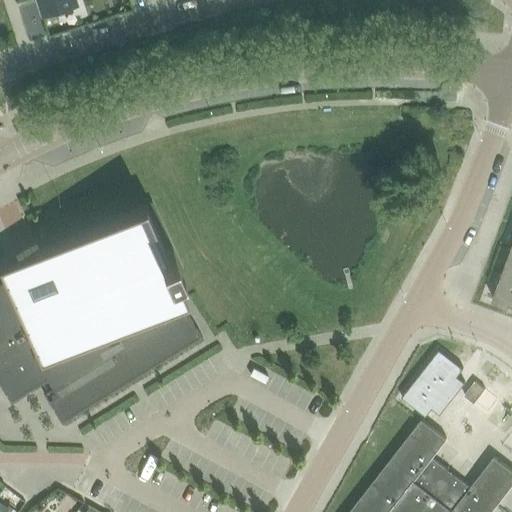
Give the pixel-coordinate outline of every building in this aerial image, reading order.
[(36,0),(41,14),(76,3),(75,0),(36,0)] [(90,166),(54,183),(60,194),(95,178),(90,166)] [(37,188),(19,201),(26,212),(45,200),(37,188)] [(3,281),(0,282),(0,385),(10,402),(46,380),(51,387),(42,393),(61,422),(201,336),(183,306),(175,311),(170,304),(185,297),(175,273),(182,270),(151,201),(39,250),(41,253),(42,253),(49,270),(46,272),(26,280),(26,279),(18,283),(13,276),(14,275),(13,274),(3,281)] [(511,248),(511,249),(502,274),(511,277),(511,248)] [(511,277),(502,274),(492,300),(511,306),(511,277)] [(438,349),(401,397),(425,416),(431,408),(439,414),(463,382),(456,376),(462,368),(438,349)] [(485,388),(475,381),(464,395),(473,403),(485,388)] [(446,437),(421,418),(347,511),(490,511),(511,484),(511,469),(494,455),(469,487),(431,457),(446,437)]
